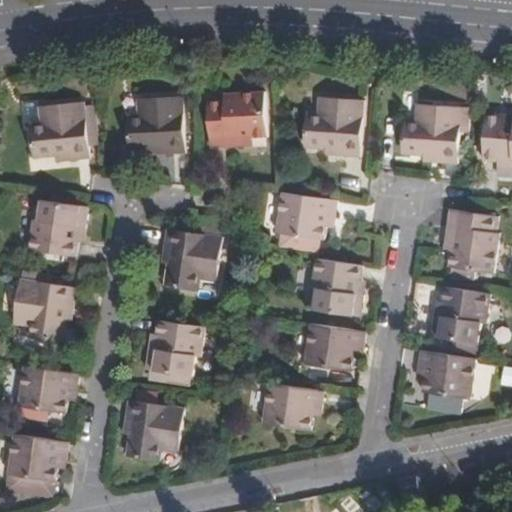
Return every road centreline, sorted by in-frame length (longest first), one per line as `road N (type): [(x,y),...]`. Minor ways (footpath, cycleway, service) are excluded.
road 1 (residential): [(0,31),(190,7),(332,9),(511,28)]
road 2 (residential): [(91,511),(136,217)]
road 3 (residential): [(374,472),(415,214)]
road 4 (residential): [(177,511),(374,472)]
road 5 (residential): [(374,472),(511,445)]
